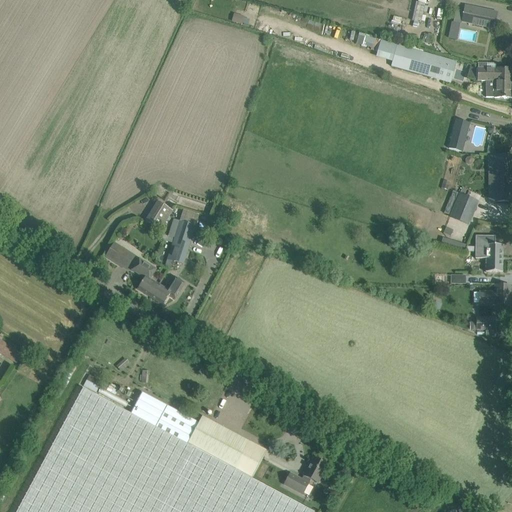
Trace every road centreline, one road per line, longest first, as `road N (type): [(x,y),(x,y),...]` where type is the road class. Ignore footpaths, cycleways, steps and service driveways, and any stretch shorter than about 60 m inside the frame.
road 1 (unclassified): [(459,511),(0,225)]
road 2 (unknown): [(213,3),(511,114)]
